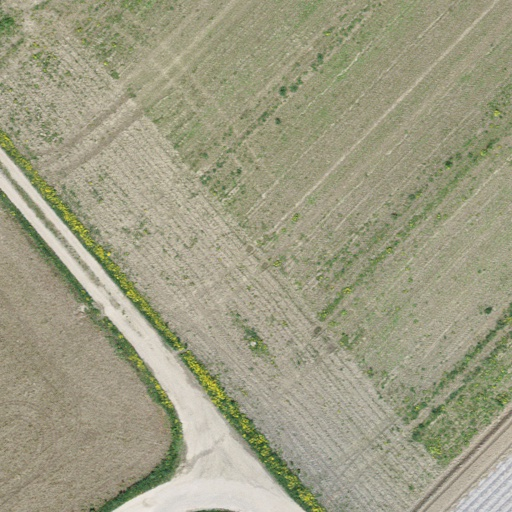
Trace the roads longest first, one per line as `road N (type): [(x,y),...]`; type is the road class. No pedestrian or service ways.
road 1 (track): [(0,193),(224,467)]
road 2 (track): [(262,511),(224,467),(138,511)]
